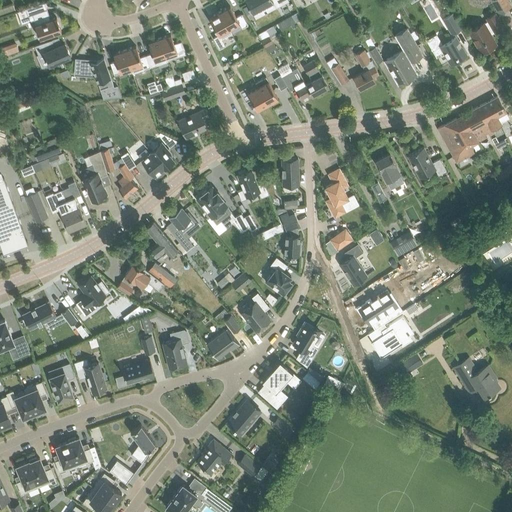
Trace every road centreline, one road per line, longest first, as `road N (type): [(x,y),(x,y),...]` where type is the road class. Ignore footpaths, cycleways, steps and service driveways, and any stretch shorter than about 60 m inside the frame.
road 1 (tertiary): [(0,286),(100,240),(187,170),(239,140)]
road 2 (residential): [(307,132),(308,270),(287,318),(248,359)]
road 3 (tertiary): [(307,132),(430,111),(511,71)]
road 4 (residential): [(0,448),(145,400)]
road 5 (residential): [(176,1),(239,140)]
